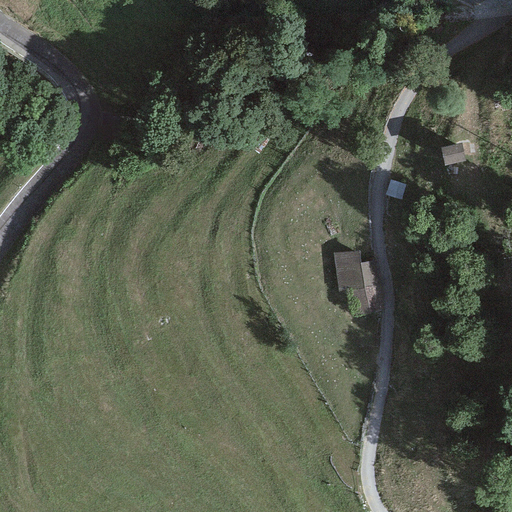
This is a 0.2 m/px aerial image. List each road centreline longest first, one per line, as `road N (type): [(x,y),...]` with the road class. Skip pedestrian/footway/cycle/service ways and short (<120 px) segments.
road 1 (unclassified): [(378,511),(366,480),(385,317),(378,184),(413,82),(484,24),(486,0)]
road 2 (tertiary): [(0,237),(75,143),(82,118),(65,76),(0,27)]
